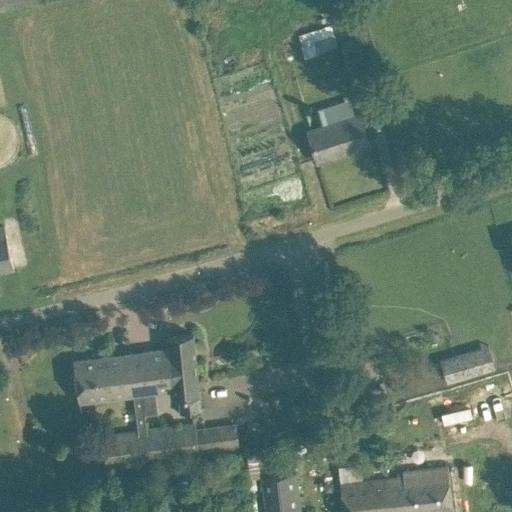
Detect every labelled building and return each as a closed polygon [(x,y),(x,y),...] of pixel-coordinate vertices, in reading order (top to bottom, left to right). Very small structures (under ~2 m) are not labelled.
[(0,0),(0,10),(35,4),(33,0),(0,0)] [(298,32),(304,54),(337,44),(330,22),(298,32)] [(362,51),(358,37),(344,41),(359,96),(374,92),(363,51),(362,51)] [(319,161),(370,145),(360,114),(310,130),(319,161)] [(0,270),(14,267),(10,248),(4,224),(0,225),(0,270)] [(168,347),(129,352),(135,395),(140,432),(137,432),(143,463),(202,456),(201,450),(242,445),(239,424),(199,429),(198,423),(148,429),(146,414),(143,395),(156,393),(174,391),(175,400),(181,399),(183,415),(204,413),(196,352),(193,333),(167,336),(168,347)] [(449,381),(488,369),(482,350),(443,362),(431,365),(434,376),(446,372),(449,381)] [(129,352),(74,359),(77,379),(80,402),(135,395),(129,352)] [(511,378),(432,397),(440,431),(511,413),(511,378)] [(401,413),(390,416),(394,427),(404,423),(401,413)] [(137,432),(103,436),(109,468),(143,463),(137,432)] [(250,477),(264,475),(262,451),(247,453),(250,477)] [(434,511),(454,510),(452,490),(449,467),(401,473),(401,476),(388,477),(391,503),(394,503),(395,511),(434,511)] [(267,511),(300,511),(296,473),(263,476),(267,511)] [(391,503),(388,477),(340,483),(343,511),(395,511),(394,503),(391,503)]
